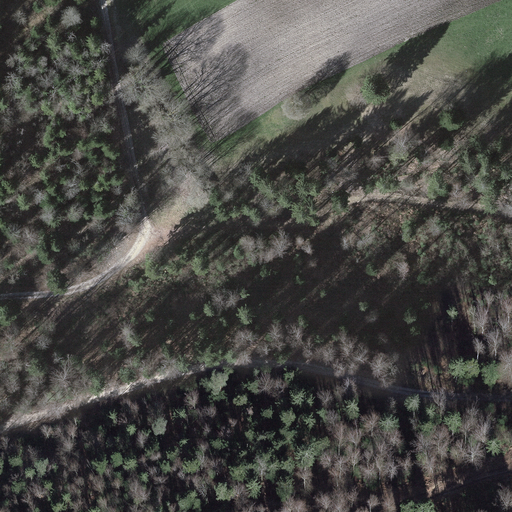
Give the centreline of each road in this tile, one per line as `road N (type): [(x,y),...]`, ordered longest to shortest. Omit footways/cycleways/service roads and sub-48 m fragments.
road 1 (track): [(0,430),(106,390),(254,358),(511,395)]
road 2 (track): [(104,0),(143,238),(113,275),(70,288),(0,293)]
road 3 (track): [(143,238),(194,223),(287,223),(347,203),(405,196),(511,219)]
road 4 (track): [(251,511),(396,502),(511,468)]
